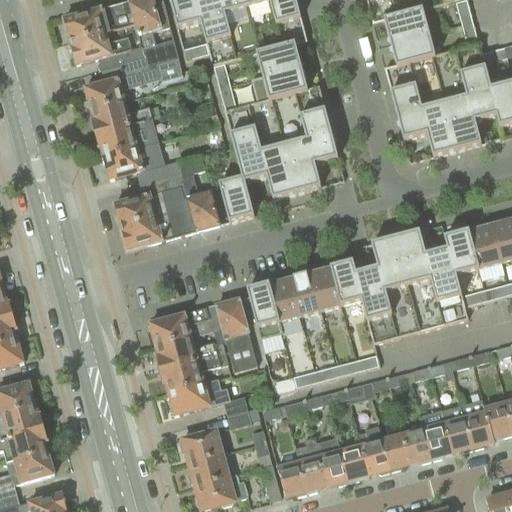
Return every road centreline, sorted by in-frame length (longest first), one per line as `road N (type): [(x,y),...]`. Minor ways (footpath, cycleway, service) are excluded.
road 1 (residential): [(68,299),(353,217)]
road 2 (primary): [(68,299),(0,23)]
road 3 (primary): [(128,511),(68,299)]
road 4 (residential): [(389,205),(336,0)]
road 5 (residential): [(389,205),(511,172)]
